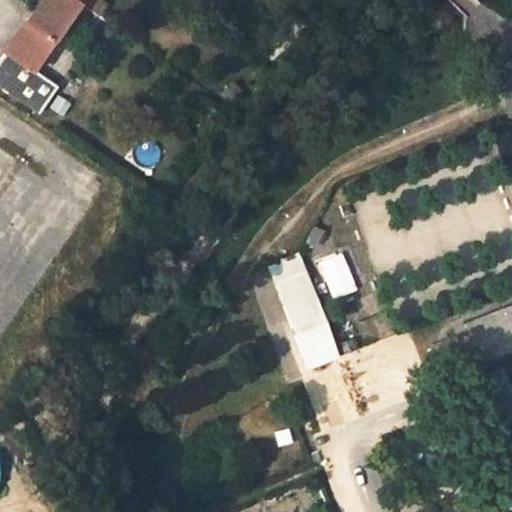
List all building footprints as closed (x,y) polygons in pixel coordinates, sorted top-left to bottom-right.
[(40,0),(34,8),(6,50),(36,69),(40,64),(35,62),(77,0),(40,0)] [(78,0),(95,12),(103,1),(102,0),(78,0)] [(35,72),(36,69),(6,50),(0,58),(0,85),(39,113),(39,112),(56,87),(35,72)] [(321,210),(315,221),(320,223),(326,212),(321,210)] [(268,266),(306,367),(333,357),(294,252),(279,258),(280,261),(268,266)] [(511,305),(453,329),(466,364),(511,346),(511,305)] [(336,344),(340,354),(355,349),(351,338),(336,344)] [(464,382),(503,482),(511,478),(511,410),(497,370),(464,382)]
